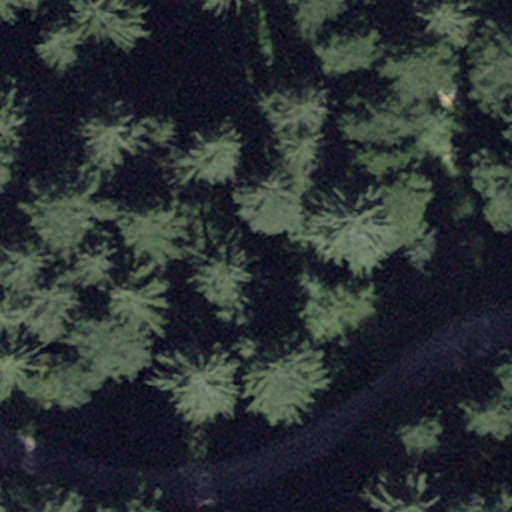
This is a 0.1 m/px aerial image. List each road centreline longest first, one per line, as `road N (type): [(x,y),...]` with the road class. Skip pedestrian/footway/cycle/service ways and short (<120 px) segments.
road 1 (track): [(511,341),(456,354),(194,511)]
road 2 (track): [(192,511),(76,487),(0,450)]
